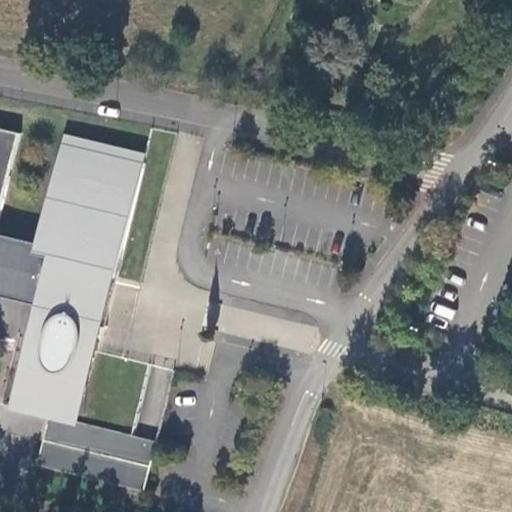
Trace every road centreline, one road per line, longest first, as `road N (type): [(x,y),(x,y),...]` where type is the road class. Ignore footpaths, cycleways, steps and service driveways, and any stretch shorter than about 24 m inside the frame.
road 1 (residential): [(464,173),(0,74)]
road 2 (unclassified): [(267,511),(323,371),(464,173)]
